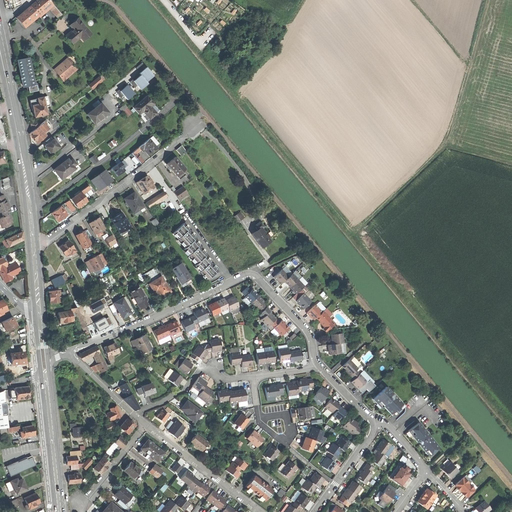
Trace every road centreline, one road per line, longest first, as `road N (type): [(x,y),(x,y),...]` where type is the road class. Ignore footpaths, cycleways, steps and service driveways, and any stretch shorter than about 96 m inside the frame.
road 1 (track): [(511,433),(150,0)]
road 2 (track): [(488,0),(450,141),(354,231),(199,48)]
road 3 (residential): [(316,363),(308,332),(249,273),(68,353)]
road 4 (residential): [(32,247),(136,175),(192,122)]
road 5 (secondary): [(32,247),(0,46)]
road 6 (unknown): [(28,207),(162,109)]
road 7 (secondary): [(59,511),(44,363)]
road 8 (residential): [(146,424),(260,511)]
